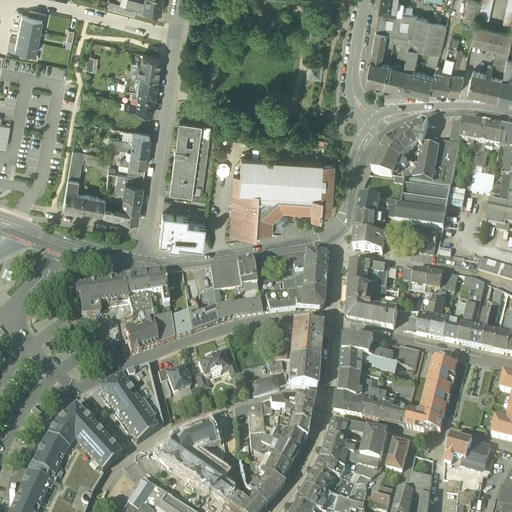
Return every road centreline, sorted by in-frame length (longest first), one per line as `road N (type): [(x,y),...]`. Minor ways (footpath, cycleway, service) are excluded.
road 1 (secondary): [(141,267),(332,237),(377,129)]
road 2 (residential): [(176,34),(141,267)]
road 3 (residential): [(150,358),(272,320),(337,326)]
road 4 (unclassified): [(57,243),(18,311),(20,327),(76,393)]
road 5 (residential): [(337,326),(511,370)]
road 6 (residential): [(7,1),(176,34)]
road 7 (unclassified): [(168,432),(286,395),(327,398)]
road 8 (secondary): [(377,129),(401,116),(450,109),(511,117)]
road 9 (residential): [(7,511),(45,430),(76,393)]
road 10 (residential): [(377,129),(352,89),(364,0)]
road 11 (residential): [(511,292),(476,277),(385,262)]
road 12 (residential): [(327,398),(315,452),(278,511)]
